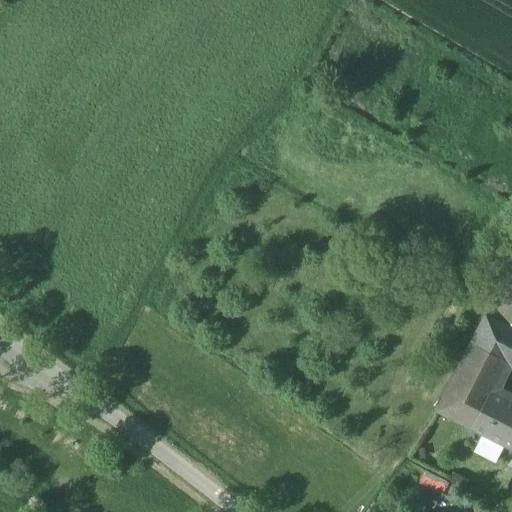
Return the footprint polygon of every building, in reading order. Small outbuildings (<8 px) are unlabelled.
[(511,286),(494,320),(511,329),(511,286)] [(511,329),(494,320),(486,316),(472,343),(508,361),(511,363),(511,329)] [(508,361),(472,343),(437,410),(472,429),(492,392),(508,361)] [(511,402),(492,392),(472,429),(481,433),(511,449),(511,402)] [(511,449),(481,433),(472,450),(511,471),(511,449)] [(440,496),(418,485),(412,497),(434,508),(440,496)]
